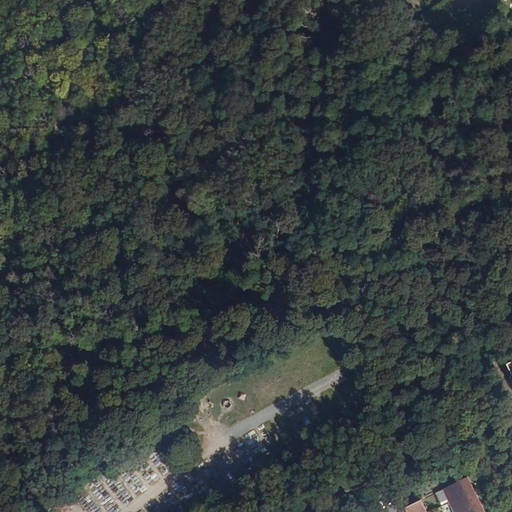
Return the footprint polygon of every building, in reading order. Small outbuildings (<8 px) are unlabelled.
[(474,490),(468,477),(442,490),(449,503),(474,490)] [(474,490),(449,503),(453,511),(462,511),(481,503),(474,490)] [(65,499),(56,506),(60,511),(62,511),(71,505),(65,499)] [(407,511),(414,511),(424,507),(421,500),(417,502),(405,508),(407,511)] [(485,511),(481,503),(462,511),(485,511)]
